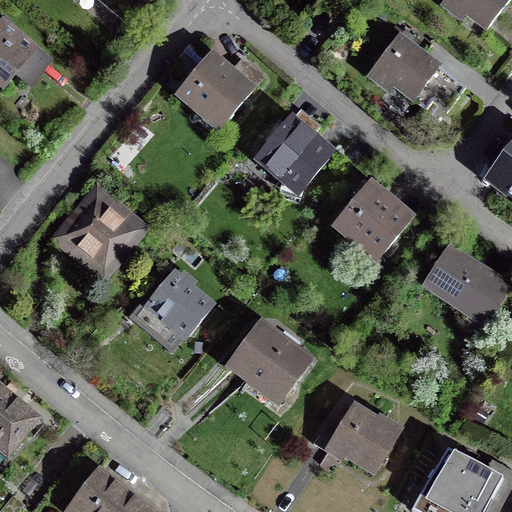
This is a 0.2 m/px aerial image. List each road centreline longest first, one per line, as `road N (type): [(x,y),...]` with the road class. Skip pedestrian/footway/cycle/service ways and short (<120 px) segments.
road 1 (residential): [(210,0),(0,249)]
road 2 (residential): [(441,188),(214,0)]
road 3 (residential): [(0,344),(210,511)]
